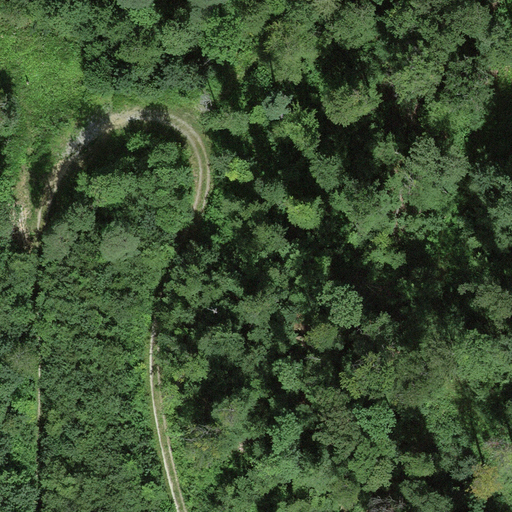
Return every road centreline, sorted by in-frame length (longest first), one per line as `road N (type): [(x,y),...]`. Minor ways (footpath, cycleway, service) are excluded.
road 1 (track): [(32,511),(48,196),(103,127),(152,110),(193,125),(205,150),(203,191),(154,357),(181,511)]
road 2 (track): [(511,59),(443,257),(435,338),(511,493)]
road 3 (track): [(178,115),(225,87),(310,0)]
